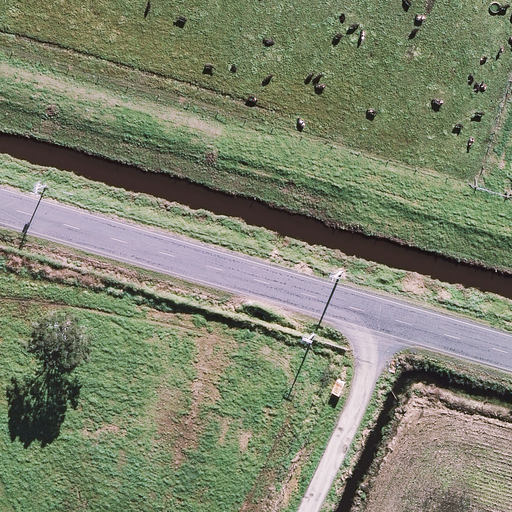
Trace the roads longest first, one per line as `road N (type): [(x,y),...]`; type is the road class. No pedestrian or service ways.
road 1 (unclassified): [(0,204),(511,352)]
road 2 (track): [(296,511),(391,316)]
